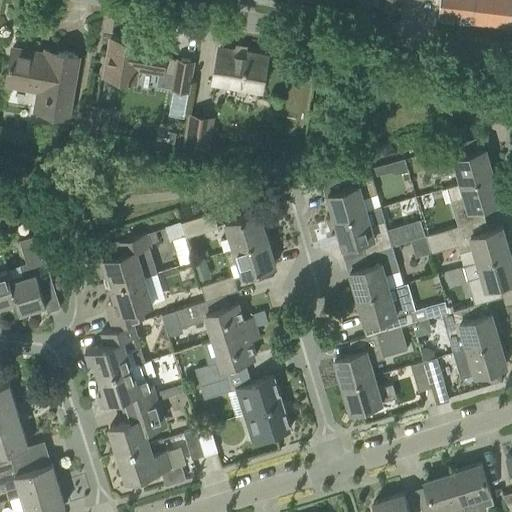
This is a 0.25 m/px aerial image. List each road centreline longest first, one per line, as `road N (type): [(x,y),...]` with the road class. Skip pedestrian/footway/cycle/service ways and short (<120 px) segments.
road 1 (residential): [(511,68),(121,0)]
road 2 (residential): [(338,469),(298,332),(317,287),(290,192)]
road 3 (residential): [(338,469),(511,414)]
road 4 (residential): [(106,511),(55,348)]
road 5 (residential): [(198,511),(338,469)]
